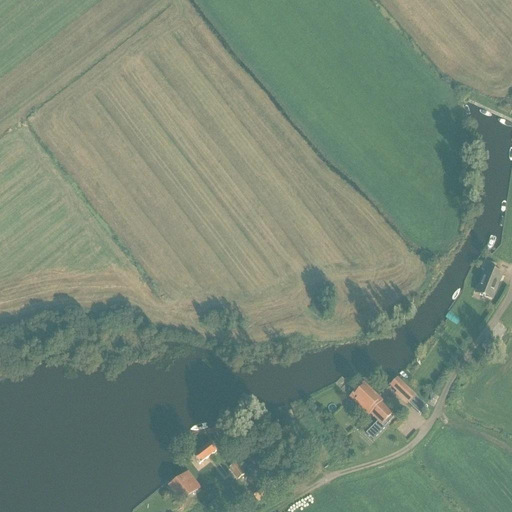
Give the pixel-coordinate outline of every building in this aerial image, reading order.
[(496,265),(484,260),(480,270),(483,271),(474,294),(492,301),(503,274),(494,270),(496,265)] [(426,406),(396,378),(389,386),(418,414),(426,406)] [(364,384),(350,398),(368,416),(371,413),(379,420),(365,434),(372,441),(388,425),(384,422),(390,415),(379,404),(382,401),(364,384)] [(406,437),(412,430),(406,425),(401,433),(406,437)] [(217,452),(211,444),(193,456),(199,465),(217,452)] [(244,475),(236,463),(229,468),(237,480),(244,475)] [(200,488),(189,473),(172,486),(182,501),(200,488)] [(249,490),(257,502),(270,494),(262,482),(249,490)]
